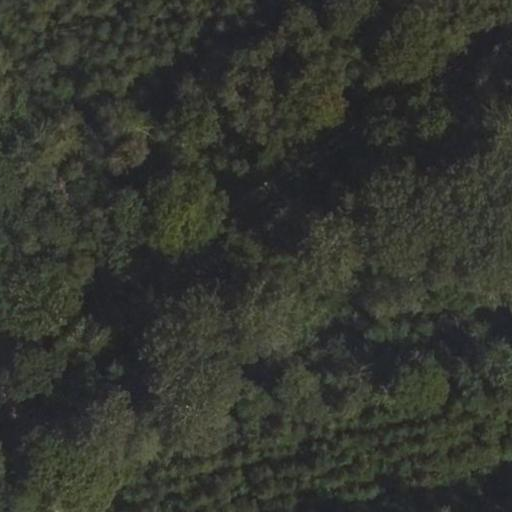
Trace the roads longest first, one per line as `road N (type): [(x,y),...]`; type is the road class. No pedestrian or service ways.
road 1 (track): [(511,29),(0,354)]
road 2 (track): [(58,511),(0,357)]
